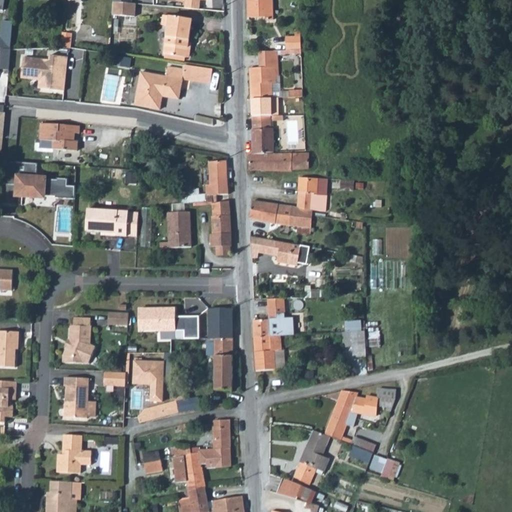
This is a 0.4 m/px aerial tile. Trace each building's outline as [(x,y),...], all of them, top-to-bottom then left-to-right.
[(174,0),(175,0),(184,1),(184,9),(199,10),(198,2),(211,2),(211,0),(174,0)] [(248,0),(249,17),(265,17),(266,20),(274,20),(273,0),(248,0)] [(113,2),(112,15),(135,17),(136,4),(132,4),(113,2)] [(164,15),(162,25),(168,26),(164,54),(186,58),(193,20),(164,15)] [(0,37),(0,48),(11,49),(13,21),(3,21),(2,37),(0,37)] [(62,46),(72,47),(73,32),(63,31),(62,46)] [(286,36),(287,50),(291,50),(302,49),(301,35),(286,36)] [(280,51),(261,52),(261,68),(275,67),(280,66),(280,51)] [(43,78),(42,89),(65,91),(68,57),(50,56),(50,60),(24,58),(22,76),(43,78)] [(184,72),(169,70),(167,77),(142,72),(135,105),(160,109),(163,94),(168,95),(168,97),(179,99),(183,80),(211,84),(213,69),(186,65),(185,70),(184,72)] [(261,68),(250,68),(251,99),(280,98),(280,92),(279,83),(276,84),(275,67),(261,68)] [(280,98),(251,99),(253,130),(252,130),(252,154),(262,153),(265,153),(274,153),(273,141),(279,140),(279,128),(271,128),(271,115),(280,115),(280,98)] [(42,123),(41,140),(42,140),(42,145),(45,149),(77,152),(77,141),(74,141),(75,134),(79,134),(80,126),(42,123)] [(252,154),(249,154),(249,171),(259,171),(258,164),(262,164),(262,153),(252,154)] [(265,153),(262,153),(262,164),(262,171),(292,170),(292,169),(292,154),(265,155),(265,153)] [(292,154),(292,169),(309,169),(310,153),(292,154)] [(210,186),(206,186),(207,195),(227,194),(226,183),(226,161),(209,162),(210,186)] [(38,164),(6,162),(5,182),(19,183),(18,197),(47,199),(48,195),(58,195),(58,198),(76,199),(77,187),(66,186),(67,179),(58,178),(58,180),(48,180),(48,176),(37,176),(38,164)] [(299,177),(298,207),(305,210),(313,210),(325,211),(327,194),(318,194),(318,178),(299,177)] [(229,200),(212,202),(213,217),(212,217),(213,234),(210,234),(211,248),(217,248),(231,247),(232,247),(229,200)] [(252,201),(249,218),(277,224),(290,226),(292,207),(252,201)] [(292,207),(290,226),(298,227),(311,228),(313,215),(313,210),(305,210),(298,207),(292,207)] [(139,208),(137,268),(148,268),(150,208),(139,208)] [(86,232),(101,233),(115,233),(115,236),(126,237),(136,237),(137,211),(87,210),(86,232)] [(191,211),(169,212),(169,247),(191,247),(191,211)] [(258,253),(278,256),(277,262),(297,266),(297,263),(306,265),(309,247),(250,237),(251,258),(257,258),(258,253)] [(231,247),(217,248),(217,256),(231,256),(231,247)] [(0,290),(12,291),(13,271),(0,269),(0,290)] [(254,321),(252,321),(253,337),(280,335),(292,335),(291,318),(284,318),(283,298),(267,299),(268,320),(254,321)] [(231,308),(209,309),(209,339),(215,339),(232,338),(231,308)] [(177,309),(141,309),(141,328),(160,328),(160,330),(184,330),(184,340),(201,340),(201,315),(177,315),(177,309)] [(108,311),(107,324),(127,325),(128,312),(108,311)] [(287,314),(287,315),(296,316),(296,330),(304,330),(305,315),(287,314)] [(70,339),(67,347),(63,355),(63,362),(89,363),(96,347),(91,344),(92,326),(90,326),(91,318),(74,317),(74,324),(71,325),(70,339)] [(0,367),(15,368),(16,349),(16,344),(18,344),(19,332),(0,330),(0,367)] [(352,332),(354,356),(366,356),(365,331),(352,332)] [(280,335),(253,337),(256,371),(276,370),(274,351),(281,350),(280,335)] [(232,338),(215,339),(215,390),(232,390),(232,338)] [(164,361),(134,360),(133,383),(151,384),(150,401),(162,401),(164,361)] [(125,372),(104,371),(104,383),(117,383),(117,386),(125,386),(125,378),(125,372)] [(68,407),(65,407),(65,417),(88,418),(88,416),(95,416),(96,402),(89,401),(90,379),(65,377),(65,387),(67,387),(66,400),(68,400),(68,407)] [(10,399),(12,399),(17,399),(17,391),(11,391),(11,389),(11,382),(0,381),(0,422),(6,423),(6,416),(13,417),(14,406),(10,406),(10,399)] [(378,399),(388,399),(388,402),(386,411),(390,412),(395,398),(396,390),(378,389),(377,399),(378,399)] [(342,391),(337,404),(351,409),(349,417),(356,419),(358,414),(376,417),(378,399),(377,399),(366,396),(365,400),(356,398),(358,393),(342,391)] [(123,393),(115,392),(114,402),(123,402),(123,393)] [(176,401),(179,413),(194,410),(192,398),(176,401)] [(179,413),(176,401),(145,408),(139,415),(140,422),(179,413)] [(337,404),(325,435),(330,437),(341,441),(346,426),(353,428),(356,419),(349,417),(351,409),(337,404)] [(213,421),(212,424),(213,452),(214,468),(231,467),(229,420),(213,421)] [(325,435),(313,430),(293,477),(308,485),(315,470),(317,470),(316,473),(321,475),(322,472),(323,473),(329,459),(321,456),(330,437),(325,435)] [(66,454),(63,454),(58,454),(57,472),(81,474),(81,464),(91,465),(92,451),(82,451),(83,436),(64,435),(63,451),(66,451),(66,454)] [(356,445),(373,451),(376,445),(358,438),(356,445)] [(177,448),(179,457),(190,455),(188,446),(177,448)] [(349,457),(368,465),(370,461),(373,454),(353,446),(349,457)] [(201,465),(206,464),(207,468),(214,468),(213,452),(199,454),(200,465),(201,465)] [(396,479),(401,461),(375,453),(371,468),(384,472),(383,475),(396,479)] [(179,457),(176,458),(180,489),(187,488),(187,489),(205,488),(201,465),(200,465),(199,454),(190,455),(179,457)] [(163,460),(146,463),(148,474),(165,471),(163,460)] [(283,478),(276,494),(295,500),(296,497),(301,486),(283,478)] [(52,498),(47,498),(46,511),(75,511),(77,500),(70,500),(71,482),(51,481),(51,493),(52,493),(52,498)] [(77,500),(80,500),(81,483),(71,482),(70,500),(77,500)] [(301,486),(296,497),(311,504),(315,496),(316,492),(301,486)] [(190,503),(179,505),(180,511),(208,511),(208,508),(212,507),(212,511),(243,511),(242,496),(207,502),(205,488),(187,489),(188,497),(190,503)] [(338,501),(335,507),(346,511),(349,506),(338,501)] [(317,511),(319,507),(306,503),(304,509),(311,510),(310,511),(317,511)]
